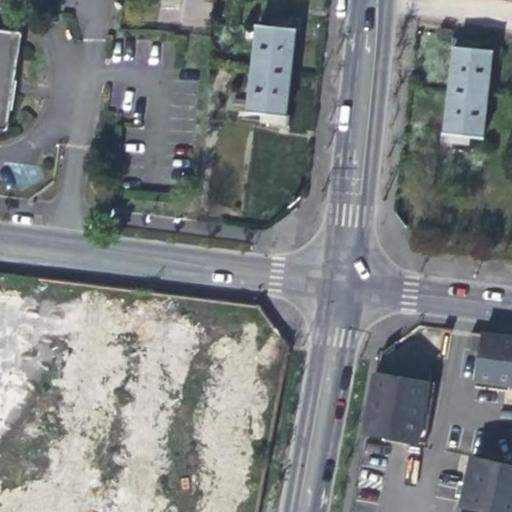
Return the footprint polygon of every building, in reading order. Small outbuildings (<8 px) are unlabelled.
[(182,20),(181,0),(159,0),(161,21),(182,20)] [(184,0),(183,25),(211,25),(211,0),(184,0)] [(272,10),(270,21),(294,24),(297,24),(298,13),(272,10)] [(254,19),(249,71),(288,75),(291,45),(294,24),(270,21),(254,19)] [(451,70),(449,91),(487,95),(492,52),(500,52),(501,44),(479,42),(479,40),(461,38),(462,34),(451,32),(450,48),(454,48),(451,70)] [(285,98),(288,75),(249,71),(244,121),(259,123),(282,126),(285,98)] [(441,132),(440,146),(450,147),(450,144),(468,146),(468,144),(491,147),(492,139),(483,138),(487,95),(449,91),(447,113),(445,133),(441,132)] [(286,126),(282,126),(259,123),(258,132),(285,135),(286,126)] [(511,337),(485,334),(483,353),(479,382),(511,386),(511,337)] [(402,439),(422,445),(434,384),(407,379),(374,373),(361,432),(402,439)] [(511,511),(511,468),(470,459),(465,483),(459,508),(478,511),(511,511)]
